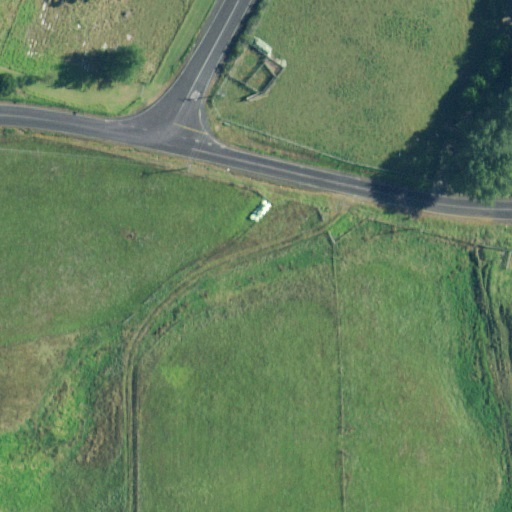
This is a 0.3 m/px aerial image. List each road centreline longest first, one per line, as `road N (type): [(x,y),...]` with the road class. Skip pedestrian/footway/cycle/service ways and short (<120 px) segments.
road 1 (unclassified): [(511,211),(432,203),(166,142)]
road 2 (tertiary): [(166,142),(0,114)]
road 3 (tertiary): [(236,0),(166,142)]
